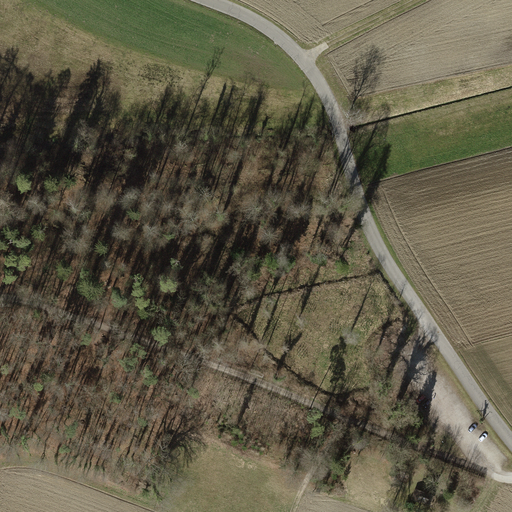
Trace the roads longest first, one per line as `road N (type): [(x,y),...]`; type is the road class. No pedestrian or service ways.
road 1 (unclassified): [(511,439),(379,245),(307,57),(255,18),(208,0)]
road 2 (track): [(0,298),(144,338),(498,474)]
